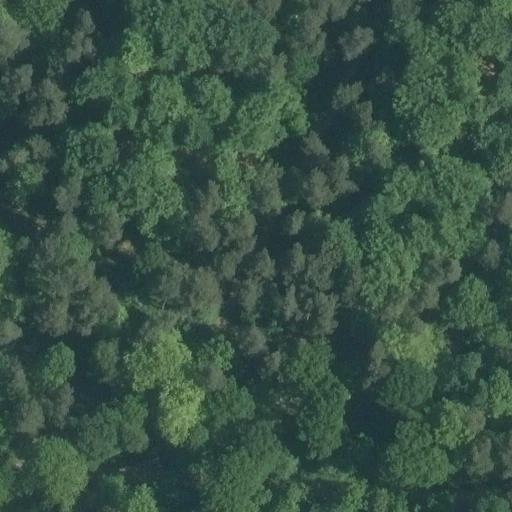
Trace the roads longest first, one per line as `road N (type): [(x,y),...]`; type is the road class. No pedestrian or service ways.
road 1 (track): [(511,484),(0,451)]
road 2 (unknown): [(511,509),(0,481)]
